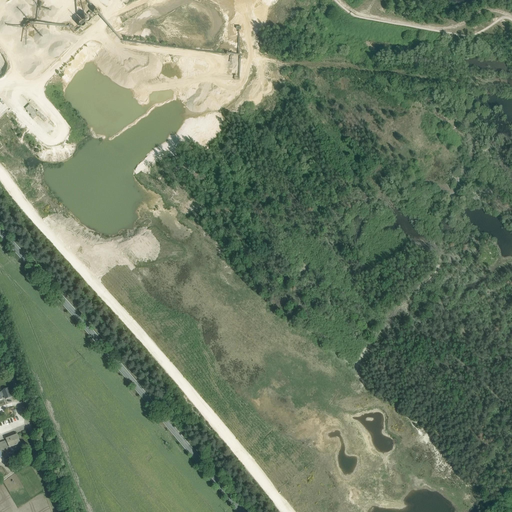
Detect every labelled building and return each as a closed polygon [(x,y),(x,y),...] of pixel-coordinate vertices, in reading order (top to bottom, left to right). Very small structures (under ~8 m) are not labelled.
[(126,44),(122,39),(118,42),(120,44),(119,45),(120,46),(121,45),(123,47),(126,44)] [(37,114),(30,106),(25,110),(33,118),(37,114)] [(9,389),(2,391),(4,396),(5,399),(12,397),(9,389)] [(9,446),(0,449),(0,450),(1,453),(11,449),(10,448),(20,444),(17,435),(9,438),(6,439),(7,441),(9,446)] [(7,441),(0,443),(0,449),(9,446),(7,441)]
